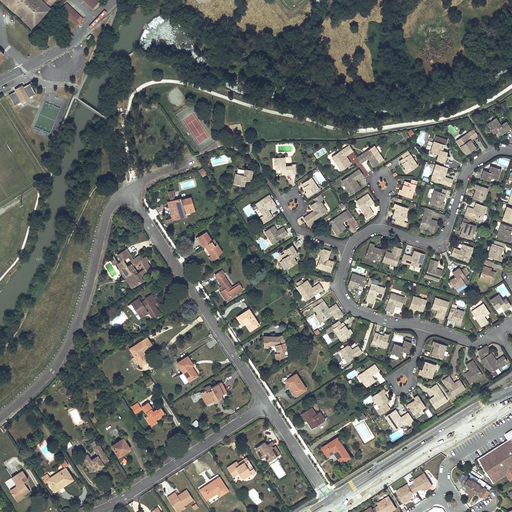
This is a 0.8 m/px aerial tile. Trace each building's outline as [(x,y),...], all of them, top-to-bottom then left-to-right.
[(3,0),(12,8),(12,9),(21,18),(23,16),(25,14),(28,10),(19,2),(20,0),(23,0),(22,1),(27,5),(31,0),(3,0)] [(50,8),(49,8),(56,0),(42,0),(42,1),(43,1),(34,11),(33,10),(32,12),(29,14),(27,17),(26,18),(24,20),(31,26),(40,17),(41,18),(50,8)] [(93,9),(96,6),(99,3),(95,0),(83,0),(86,2),(88,4),(91,6),(93,9)] [(77,26),(80,23),(83,20),(81,17),(78,15),(76,13),(74,11),(71,8),(69,6),(67,4),(61,10),(77,26)] [(14,92),(9,95),(15,106),(17,104),(22,102),(22,103),(25,101),(29,99),(29,98),(32,96),(36,94),(30,84),(25,86),(23,88),(24,90),(21,92),(18,93),(16,91),(14,92)] [(496,119),(487,124),(494,133),(499,130),(502,134),(510,129),(506,122),(501,126),(496,119)] [(471,140),(476,136),(473,130),(457,141),(463,151),(465,150),(467,153),(476,147),(471,140)] [(444,163),(448,152),(442,150),(444,144),(434,141),(431,151),(439,154),(437,160),(444,163)] [(344,157),(353,151),(349,145),(332,157),(338,167),(340,167),(342,170),(351,164),(347,158),(346,159),(344,157)] [(369,160),(373,166),(382,160),(380,157),(381,156),(374,146),(357,157),(361,163),(369,157),(371,159),(369,160)] [(403,169),(405,173),(417,166),(409,154),(403,158),(400,160),(405,168),(403,169)] [(285,165),(284,161),(284,157),(273,158),(274,169),(281,168),(281,174),(292,173),(291,168),(295,168),(295,163),(291,164),(291,165),(285,165)] [(452,179),(442,176),(443,173),(444,174),(446,167),(436,164),(435,168),(434,167),(430,179),(450,185),(452,179)] [(490,166),(488,172),(483,170),(480,178),(488,180),(490,177),(496,179),(500,169),(490,166)] [(204,176),(208,173),(207,171),(204,167),(200,170),(204,176)] [(235,174),(233,184),(243,186),(245,180),(250,181),(252,170),(244,169),(244,171),(238,170),(237,174),(235,174)] [(359,185),(355,180),(363,175),(359,169),(342,180),(350,191),(359,185)] [(304,192),(307,197),(319,189),(311,177),(301,183),(306,191),(304,192)] [(404,180),(401,189),(398,188),(397,193),(410,197),(414,184),(404,180)] [(469,192),(468,196),(483,201),(487,188),(474,184),(472,193),(469,192)] [(443,203),(446,194),(441,192),(435,190),(430,204),(444,208),(445,203),(443,203)] [(373,213),(368,206),(373,202),(367,193),(356,201),(367,217),(373,213)] [(319,194),(313,198),(315,201),(310,205),(313,210),(303,216),(309,225),(313,222),(312,220),(327,211),(320,200),(322,199),(319,194)] [(275,204),(269,195),(266,197),(266,196),(255,203),(263,214),(260,217),(263,222),(272,216),(266,208),(269,206),(270,208),(275,204)] [(180,198),(167,202),(169,209),(173,208),(174,211),(170,212),(172,220),(185,216),(184,214),(189,213),(189,212),(189,210),(192,209),(192,211),(194,210),(190,197),(180,200),(180,198)] [(288,204),(292,210),(299,205),(294,199),(288,204)] [(473,208),(467,206),(464,214),(465,214),(464,216),(468,217),(467,218),(482,223),(483,220),(481,219),(485,206),(475,203),(473,208)] [(395,208),(392,217),(395,218),(394,222),(401,224),(402,220),(403,221),(407,207),(394,204),(392,208),(395,208)] [(511,208),(506,206),(502,220),(511,222),(511,208)] [(153,219),(159,214),(155,208),(148,213),(153,219)] [(425,208),(419,227),(432,231),(436,220),(430,219),(433,210),(425,208)] [(344,212),(348,218),(352,216),(348,209),(344,212)] [(341,223),(348,218),(344,212),(328,222),(335,234),(345,228),(341,223)] [(296,219),(299,225),(306,222),(303,216),(296,219)] [(460,235),(471,238),(475,225),(462,221),(460,225),(463,226),(460,235)] [(509,235),(511,227),(501,223),(496,236),(509,241),(511,236),(509,235)] [(283,227),(279,229),(276,231),(272,226),(263,232),(271,244),(287,233),(283,227)] [(209,256),(212,260),(218,257),(216,255),(221,252),(214,240),(212,241),(206,231),(198,236),(204,246),(205,246),(207,248),(211,255),(209,256)] [(204,246),(198,236),(196,238),(202,248),(204,246)] [(370,242),(365,255),(379,260),(383,249),(374,246),(375,244),(370,242)] [(502,256),(499,255),(502,246),(492,242),(487,256),(500,260),(502,256)] [(472,247),(462,243),(460,249),(453,247),(451,254),(468,260),(472,247)] [(291,244),(285,249),(282,250),(284,252),(281,254),(283,258),(282,259),(287,268),(296,262),(293,256),(295,255),(297,254),(295,249),(291,244)] [(393,246),(391,252),(386,250),(382,261),(395,265),(401,248),(393,246)] [(146,269),(150,266),(147,261),(149,260),(146,256),(142,258),(140,254),(133,259),(131,260),(132,263),(131,263),(132,265),(128,267),(127,266),(123,260),(128,257),(130,256),(126,249),(117,254),(121,261),(119,262),(123,269),(122,269),(126,276),(128,275),(135,286),(139,283),(138,282),(142,279),(141,277),(148,272),(146,269)] [(320,257),(316,268),(329,272),(333,262),(327,260),(330,252),(322,249),(322,250),(319,249),(317,256),(320,257)] [(413,250),(411,256),(403,253),(401,261),(419,267),(424,254),(413,250)] [(112,255),(108,258),(112,264),(116,261),(112,255)] [(436,268),(438,261),(431,259),(425,276),(438,280),(442,270),(436,268)] [(495,272),(489,270),(492,262),(485,259),(478,278),(491,282),(495,272)] [(123,269),(119,262),(117,264),(121,270),(120,270),(124,277),(125,277),(132,288),(135,286),(128,275),(126,276),(122,269),(123,269)] [(454,289),(467,280),(463,275),(467,272),(463,267),(461,269),(460,267),(450,273),(453,277),(448,280),(454,289)] [(223,275),(223,274),(224,274),(222,270),(214,275),(221,285),(224,289),(221,291),(220,291),(225,300),(243,289),(239,283),(232,288),(223,275)] [(361,287),(363,282),(365,276),(351,272),(347,285),(352,287),(352,284),(361,287)] [(298,288),(306,299),(322,288),(318,282),(311,287),(307,282),(305,283),(303,285),(300,281),(298,283),(300,286),(298,288)] [(380,297),(382,292),(384,286),(371,282),(365,299),(373,302),(375,295),(380,297)] [(400,307),(402,302),(404,296),(390,292),(385,309),(392,311),(394,305),(400,307)] [(511,302),(511,301),(510,299),(508,296),(503,300),(498,293),(489,299),(495,308),(500,304),(503,309),(511,302)] [(144,298),(145,300),(141,302),(139,304),(136,300),(131,303),(137,313),(140,311),(142,315),(148,311),(150,312),(154,318),(160,314),(153,304),(157,302),(151,294),(144,298)] [(412,295),(408,308),(413,310),(413,307),(422,310),(426,300),(412,295)] [(435,297),(433,302),(431,307),(437,309),(435,315),(442,318),(448,301),(435,297)] [(322,320),(331,314),(334,318),(334,317),(340,313),(341,313),(339,309),(335,303),(327,309),(325,307),(326,306),(323,300),(314,306),(316,309),(315,310),(322,320)] [(487,321),(485,318),(484,315),(488,312),(482,303),(471,311),(481,326),(487,321)] [(450,307),(446,317),(455,320),(455,323),(459,324),(464,311),(450,307)] [(245,322),(250,330),(259,324),(256,320),(249,309),(237,317),(241,324),(245,322)] [(140,311),(137,313),(141,318),(149,312),(153,319),(154,318),(150,312),(148,311),(142,315),(140,311)] [(336,320),(330,325),(332,328),(331,328),(341,344),(351,337),(348,334),(350,332),(348,329),(346,330),(340,322),(339,323),(336,320)] [(374,332),(370,343),(383,347),(388,334),(383,332),(383,335),(374,332)] [(268,345),(275,344),(277,352),(275,353),(277,359),(289,356),(282,335),(278,336),(278,337),(263,337),(263,347),(268,347),(268,345)] [(394,343),(390,354),(400,357),(402,351),(408,353),(411,342),(410,342),(411,339),(405,337),(402,346),(394,343)] [(138,361),(141,366),(149,361),(144,353),(143,354),(142,352),(143,351),(152,345),(147,338),(129,349),(135,357),(132,358),(135,363),(138,361)] [(445,344),(438,342),(432,340),(430,345),(433,346),(430,354),(441,358),(445,344)] [(361,352),(358,349),(356,345),(350,349),(347,344),(338,350),(346,362),(361,352)] [(478,356),(488,350),(485,345),(482,347),(477,350),(478,356)] [(490,352),(481,358),(483,361),(482,362),(490,373),(506,361),(503,355),(494,361),(493,359),(494,358),(490,352)] [(186,382),(197,375),(192,368),(191,368),(190,366),(191,366),(193,365),(187,356),(177,364),(183,372),(180,374),(186,382)] [(464,373),(467,378),(470,383),(482,375),(472,360),(465,364),(469,370),(464,373)] [(436,364),(430,362),(425,361),(422,370),(420,369),(418,374),(431,378),(436,364)] [(365,386),(369,383),(374,380),(371,375),(378,371),(374,364),(357,375),(365,386)] [(285,380),(289,386),(289,385),(291,385),(292,386),(291,387),(296,395),(306,389),(296,373),(285,380)] [(465,388),(462,384),(459,379),(453,383),(449,375),(442,380),(447,387),(444,389),(451,400),(454,398),(453,396),(465,388)] [(153,382),(149,376),(143,380),(147,386),(153,382)] [(205,390),(200,393),(204,400),(207,399),(208,403),(213,400),(211,397),(215,396),(217,401),(218,403),(223,401),(220,395),(226,392),(221,382),(211,387),(212,389),(206,392),(205,390)] [(212,389),(211,387),(209,384),(203,387),(205,390),(206,392),(212,389)] [(429,399),(432,404),(435,408),(447,401),(436,384),(429,389),(434,396),(429,399)] [(385,393),(382,389),(371,396),(379,408),(377,409),(379,412),(387,407),(385,404),(388,402),(383,394),(385,393)] [(407,404),(410,409),(413,414),(425,406),(417,394),(413,397),(414,399),(407,404)] [(161,415),(160,414),(163,412),(161,407),(157,410),(156,409),(153,411),(147,402),(141,406),(148,415),(145,417),(149,424),(156,420),(155,419),(161,415)] [(139,410),(141,409),(137,403),(131,407),(134,412),(138,409),(139,410)] [(320,421),(321,422),(324,420),(319,412),(315,414),(311,407),(300,414),(305,421),(306,420),(307,419),(313,428),(318,424),(316,423),(320,421)] [(387,419),(394,429),(405,422),(407,420),(410,425),(414,422),(407,412),(399,418),(397,416),(398,415),(395,409),(386,415),(388,418),(387,419)] [(201,425),(196,420),(192,424),(197,428),(201,425)] [(322,447),(328,455),(334,451),(335,451),(337,453),(336,453),(341,462),(350,457),(338,437),(322,447)] [(118,456),(129,449),(122,438),(111,445),(118,456)] [(479,459),(494,482),(506,474),(511,482),(511,481),(511,438),(509,440),(479,459)] [(273,458),(271,456),(277,452),(273,447),(272,447),(270,449),(269,447),(271,445),(272,444),(270,442),(266,445),(264,442),(255,447),(258,452),(257,453),(259,456),(260,455),(262,458),(264,457),(268,462),(273,458)] [(82,458),(91,471),(96,467),(100,464),(101,466),(104,464),(103,463),(108,459),(98,445),(93,448),(99,455),(91,460),(87,455),(82,458)] [(280,454),(274,446),(273,447),(277,452),(271,456),(273,458),(280,454)] [(74,479),(65,466),(68,465),(64,458),(60,461),(64,467),(46,479),(54,492),(59,488),(58,486),(61,484),(62,486),(74,479)] [(251,473),(251,474),(256,472),(248,459),(239,465),(237,463),(236,461),(227,467),(232,476),(239,472),(242,478),(251,473)] [(17,485),(10,490),(16,499),(23,494),(29,490),(26,486),(25,484),(26,483),(25,480),(27,479),(22,470),(12,477),(17,485)] [(398,495),(403,503),(410,499),(408,496),(408,495),(409,494),(412,493),(412,494),(419,490),(418,489),(421,487),(422,486),(423,487),(425,490),(431,486),(426,478),(423,480),(420,476),(413,480),(414,482),(408,487),(406,485),(399,489),(401,493),(398,495)] [(466,476),(461,484),(463,486),(464,485),(468,487),(467,488),(466,490),(473,495),(474,493),(475,492),(478,494),(478,496),(480,497),(486,489),(483,487),(482,488),(480,487),(480,485),(472,480),(470,480),(468,479),(469,478),(466,476)] [(206,499),(217,492),(219,496),(227,490),(219,477),(200,489),(206,499)] [(193,499),(186,489),(180,493),(181,495),(175,499),(171,494),(167,497),(176,510),(184,505),(193,499)] [(382,511),(385,509),(387,509),(388,510),(388,511),(390,511),(396,509),(390,500),(387,502),(385,498),(377,503),(378,505),(372,510),(370,508),(363,511),(382,511)]
